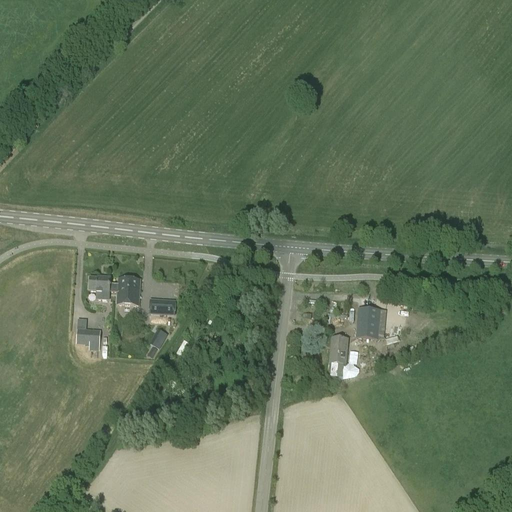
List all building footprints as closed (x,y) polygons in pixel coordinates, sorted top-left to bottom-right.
[(96,301),(108,302),(110,281),(102,280),(101,282),(90,281),(90,292),(97,293),(96,301)] [(140,282),(118,281),(117,307),(139,308),(140,282)] [(175,305),(150,303),(150,316),(175,317),(175,305)] [(386,313),(381,312),(358,310),(356,340),(383,343),(386,313)] [(77,322),(77,332),(76,345),(89,347),(89,351),(99,352),(100,334),(86,333),(86,322),(77,322)] [(332,340),(329,366),(328,377),(329,380),(337,381),(342,379),(344,367),(346,368),(348,342),(332,340)] [(175,358),(183,362),(190,347),(181,343),(175,358)] [(168,398),(164,403),(181,418),(182,417),(185,413),(168,398)]
